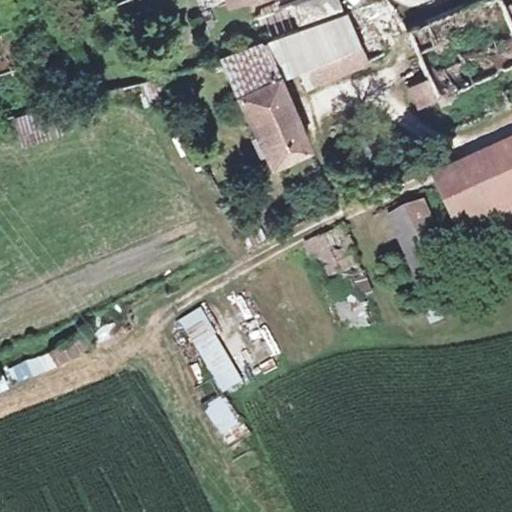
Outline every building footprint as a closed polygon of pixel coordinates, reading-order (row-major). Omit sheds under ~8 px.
[(390,0),(379,0),(341,13),(261,39),(219,54),(268,158),(308,140),(286,91),(412,37),(427,72),(406,81),(415,103),(436,94),(511,61),(511,31),(498,0),(464,0),(404,26),(402,21),(390,0)] [(305,0),(254,17),(261,39),(341,13),(336,0),(305,0)] [(19,66),(4,28),(0,29),(0,52),(7,71),(19,66)] [(511,61),(436,94),(448,123),(511,95),(511,61)] [(59,98),(66,119),(154,96),(149,75),(59,98)] [(19,120),(22,138),(57,131),(54,114),(19,120)] [(474,248),(511,231),(511,153),(445,182),(474,248)] [(428,291),(464,276),(431,200),(421,204),(417,196),(400,203),(403,211),(395,215),(428,291)] [(327,286),(364,271),(345,230),(308,243),(327,286)] [(209,304),(223,336),(250,324),(236,292),(209,304)] [(200,345),(223,336),(209,304),(184,314),(181,315),(195,347),(200,345)] [(84,327),(90,343),(126,329),(120,313),(84,327)] [(209,401),(252,465),(273,511),(283,511),(259,460),(217,398),(174,319),(166,323),(209,401)] [(259,358),(272,352),(260,327),(247,334),(259,358)] [(80,331),(44,345),(50,362),(87,348),(80,331)] [(9,381),(29,373),(23,358),(3,366),(9,381)]
